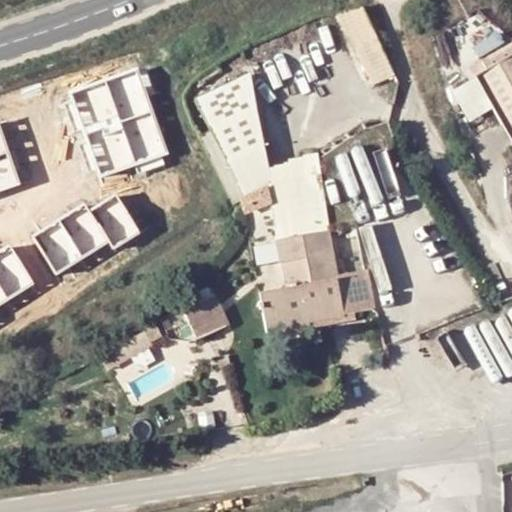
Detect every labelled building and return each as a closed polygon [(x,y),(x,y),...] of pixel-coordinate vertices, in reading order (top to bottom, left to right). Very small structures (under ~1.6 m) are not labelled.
[(375,68),(398,56),(365,0),(338,0),(336,1),(375,68)] [(511,43),(472,67),(511,134),(511,43)] [(257,187),(275,180),(281,178),(260,68),(216,88),(257,187)] [(464,117),(488,110),(478,78),(454,86),(464,117)] [(278,332),(298,328),(296,319),(336,313),(354,309),(336,222),(342,220),(330,171),(281,178),(275,180),(287,232),(285,233),(296,283),(268,288),(278,332)] [(376,264),(346,269),(354,309),(383,303),(376,264)] [(207,336),(236,323),(218,285),(189,299),(207,336)] [(336,313),(296,319),(298,328),(338,320),(336,313)]
